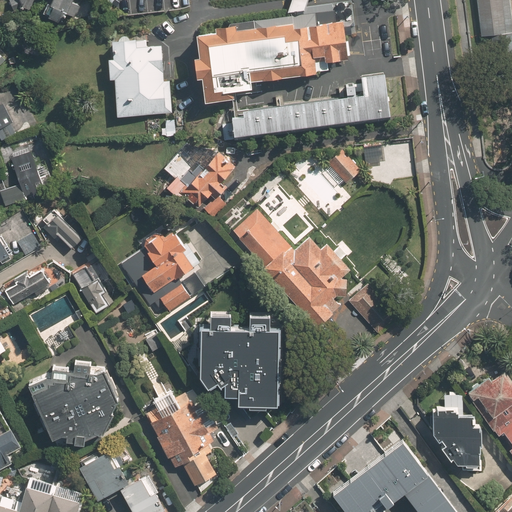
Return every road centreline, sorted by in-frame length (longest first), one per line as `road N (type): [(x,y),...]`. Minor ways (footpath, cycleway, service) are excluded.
road 1 (secondary): [(425,338),(230,511)]
road 2 (secondary): [(428,0),(445,129)]
